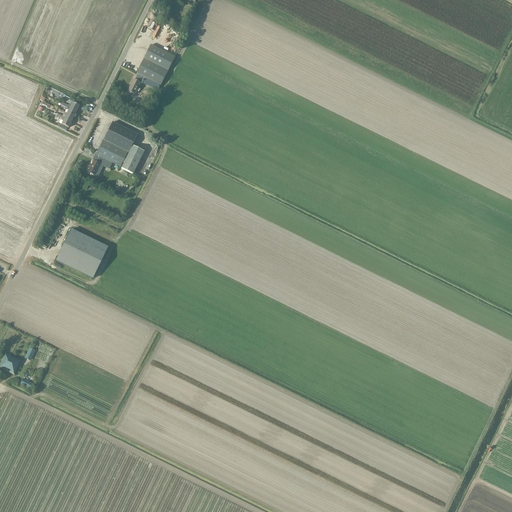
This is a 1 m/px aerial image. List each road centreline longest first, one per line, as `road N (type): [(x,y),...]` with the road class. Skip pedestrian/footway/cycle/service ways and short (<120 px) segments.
road 1 (track): [(207,0),(147,125),(165,137),(164,148),(93,281),(51,266),(45,255)]
road 2 (unclassified): [(0,299),(150,0)]
road 3 (track): [(260,511),(0,385)]
